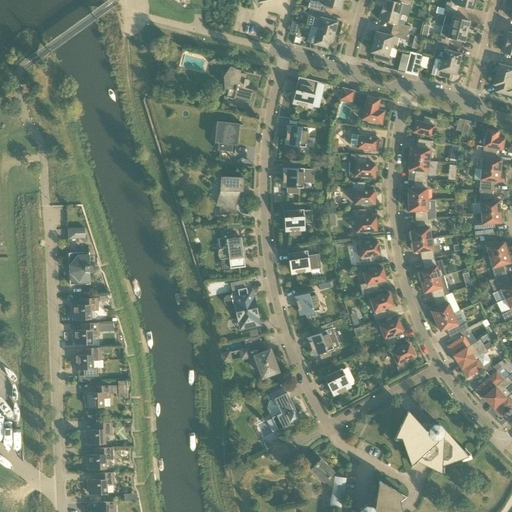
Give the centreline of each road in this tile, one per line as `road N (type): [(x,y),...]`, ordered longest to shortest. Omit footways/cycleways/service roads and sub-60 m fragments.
road 1 (residential): [(61,511),(42,151),(15,86),(30,60)]
road 2 (residential): [(326,429),(289,350),(265,239),(263,182),(282,52)]
road 3 (residential): [(440,368),(407,294),(392,222),(391,173),(407,90)]
road 4 (residential): [(440,368),(326,429)]
